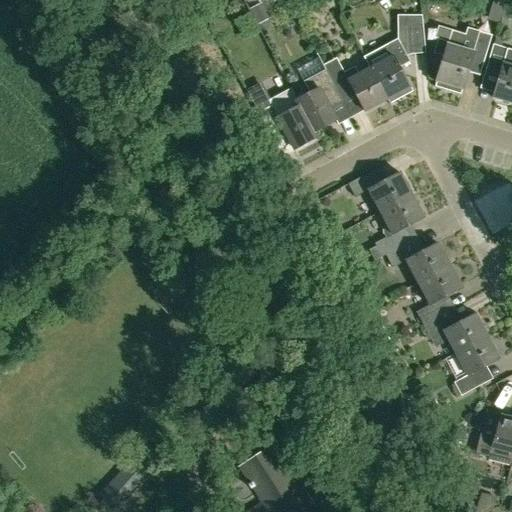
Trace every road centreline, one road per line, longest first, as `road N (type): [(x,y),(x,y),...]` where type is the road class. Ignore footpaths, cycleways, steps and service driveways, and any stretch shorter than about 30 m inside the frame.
road 1 (residential): [(417,127),(511,300)]
road 2 (residential): [(299,188),(417,127)]
